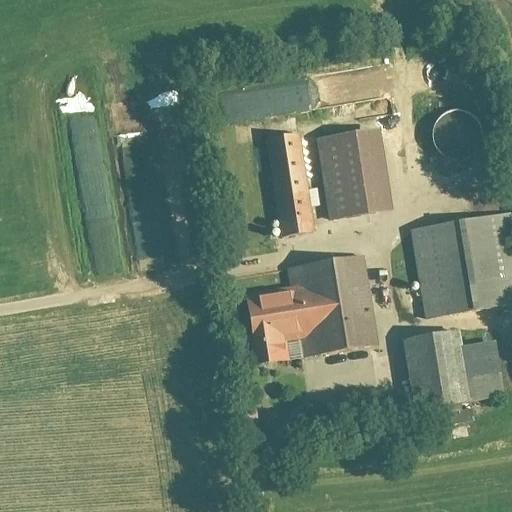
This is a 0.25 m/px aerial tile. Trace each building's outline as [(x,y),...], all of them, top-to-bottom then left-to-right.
[(389,133),(325,141),(336,223),(400,215),(389,133)] [(280,243),(316,238),(303,138),(268,142),(280,243)] [(511,217),(415,235),(431,323),(511,308),(511,217)] [(252,375),(293,368),(289,343),(304,340),(308,364),(384,351),(369,261),(291,274),(294,292),(239,301),(252,375)] [(511,403),(501,346),(470,351),(467,333),(408,343),(420,418),(511,403)] [(264,405),(239,406),(240,431),(265,430),(264,405)]
